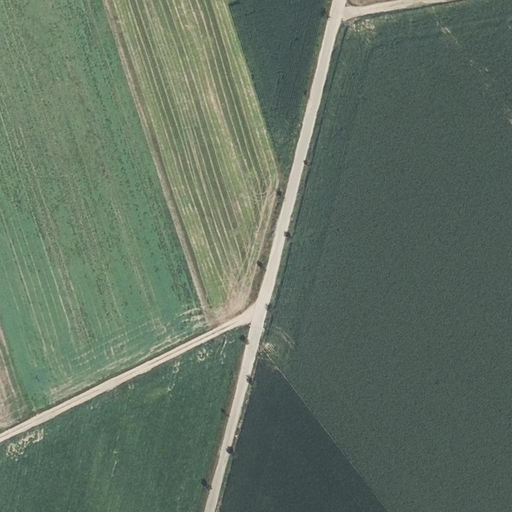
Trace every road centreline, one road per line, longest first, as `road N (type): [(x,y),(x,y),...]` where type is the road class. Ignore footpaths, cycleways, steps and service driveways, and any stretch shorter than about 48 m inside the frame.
road 1 (track): [(334,17),(208,511)]
road 2 (track): [(0,439),(260,311)]
